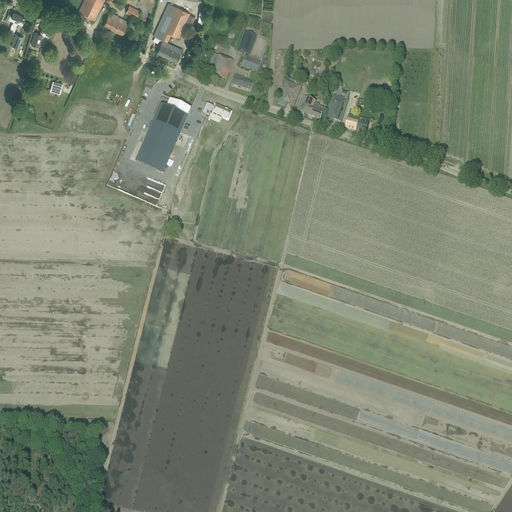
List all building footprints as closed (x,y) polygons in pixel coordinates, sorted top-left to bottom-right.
[(95,20),(97,16),(104,0),(84,0),(78,12),(95,20)] [(179,38),(185,26),(190,14),(190,13),(169,3),(153,36),(158,38),(157,39),(162,41),(157,52),(163,55),(167,46),(165,46),(167,42),(171,34),(179,38)] [(126,12),(137,18),(140,11),(129,5),(126,12)] [(123,35),(125,31),(130,22),(118,16),(119,16),(111,11),(104,25),(123,35)] [(8,14),(6,19),(10,20),(13,21),(13,24),(12,23),(9,32),(13,34),(17,24),(23,26),(23,23),(26,18),(20,16),(21,15),(13,12),(12,16),(8,14)] [(190,14),(185,26),(190,28),(195,17),(190,14)] [(49,37),(52,29),(43,25),(40,32),(49,37)] [(39,47),(43,34),(35,32),(31,44),(39,47)] [(244,32),(236,51),(245,54),(248,56),(255,36),(244,32)] [(16,34),(11,45),(19,48),(23,36),(16,34)] [(182,49),(167,42),(165,46),(167,46),(163,55),(177,61),(182,49)] [(226,81),(227,76),(233,61),(225,58),(212,53),(206,68),(204,73),(226,81)] [(256,73),(260,62),(244,57),(241,67),(256,73)] [(251,83),(233,78),(231,86),(249,91),(251,83)] [(294,106),(296,101),(301,87),(286,81),(279,100),(277,104),(285,107),(286,103),(294,106)] [(340,85),(336,96),(348,100),(352,89),(340,85)] [(341,123),(342,118),(348,100),(336,96),(332,95),(323,121),(331,124),(333,120),(341,123)] [(324,108),(319,106),(314,104),(315,102),(302,97),(296,111),(320,120),(323,111),(324,108)] [(159,105),(140,151),(161,160),(156,171),(162,174),(190,109),(169,100),(166,107),(159,105)] [(231,112),(219,107),(218,108),(215,107),(214,108),(212,107),(213,107),(206,104),(201,115),(208,118),(210,112),(212,113),(227,120),(231,112)] [(366,133),(367,129),(369,120),(348,115),(345,128),(366,133)]
